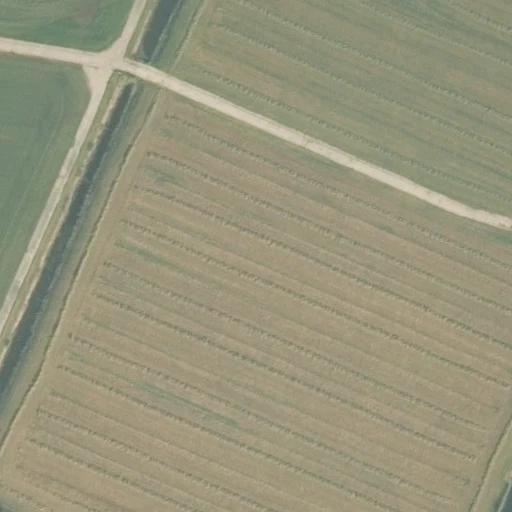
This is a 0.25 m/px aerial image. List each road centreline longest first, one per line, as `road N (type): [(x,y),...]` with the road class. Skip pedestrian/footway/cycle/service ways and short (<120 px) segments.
road 1 (track): [(0,45),(133,68),(511,225)]
road 2 (track): [(0,328),(141,0)]
